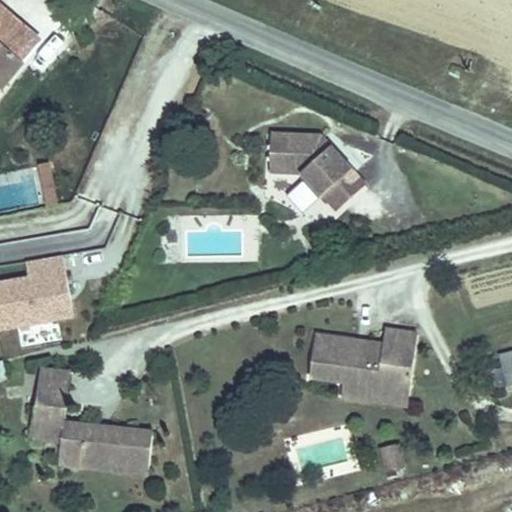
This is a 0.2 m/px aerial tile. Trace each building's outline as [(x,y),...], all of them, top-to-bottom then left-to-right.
[(0,100),(40,53),(0,20),(0,100)] [(340,219),(369,194),(324,144),(274,142),(272,180),(306,182),(340,219)] [(56,220),(49,178),(37,180),(44,222),(56,220)] [(27,277),(0,281),(0,331),(70,319),(61,256),(25,263),(27,277)] [(368,356),(300,344),(294,386),(326,392),(325,397),(354,402),(357,386),(399,394),(407,345),(371,339),(368,356)] [(511,362),(486,370),(495,401),(511,396),(511,362)] [(38,369),(34,407),(65,410),(69,373),(38,369)] [(354,402),(325,397),(324,408),(395,419),(399,394),(357,386),(354,402)] [(65,410),(34,407),(30,439),(61,443),(64,419),(65,410)] [(154,431),(64,419),(61,443),(58,466),(148,478),(154,431)] [(402,480),(398,458),(379,462),(383,484),(402,480)]
